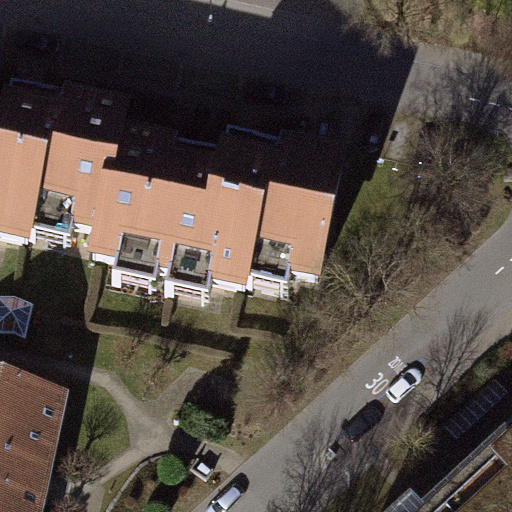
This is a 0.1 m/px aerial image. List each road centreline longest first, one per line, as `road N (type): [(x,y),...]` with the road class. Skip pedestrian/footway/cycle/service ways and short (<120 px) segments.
road 1 (residential): [(511,110),(7,0)]
road 2 (residential): [(511,261),(256,511)]
